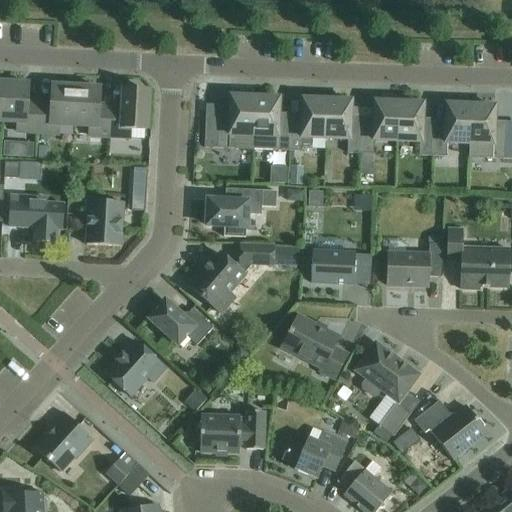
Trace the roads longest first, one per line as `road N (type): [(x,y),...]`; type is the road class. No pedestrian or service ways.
road 1 (residential): [(172,65),(511,77)]
road 2 (residential): [(127,284),(161,239),(172,65)]
road 3 (residential): [(0,428),(127,284)]
road 4 (residential): [(0,56),(172,65)]
road 5 (residential): [(511,419),(426,346),(418,316)]
road 6 (residential): [(0,268),(114,273),(127,284)]
road 7 (residential): [(309,511),(240,488),(203,497),(195,511)]
